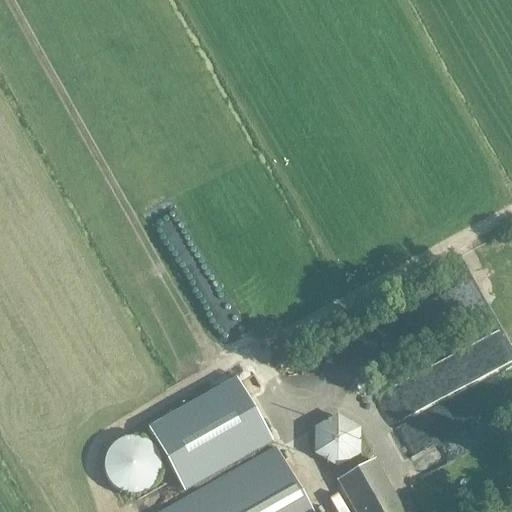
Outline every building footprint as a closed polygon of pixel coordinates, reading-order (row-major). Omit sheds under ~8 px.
[(475,357),(381,406),(393,429),(392,430),(399,443),(406,439),(418,460),(444,446),(443,445),(489,422),(482,409),(496,401),(485,380),(486,380),(475,357)] [(184,495),(271,445),(235,382),(218,392),(148,432),(184,495)] [(315,430),(316,471),(356,470),(355,429),(315,430)] [(309,511),(275,452),(169,511),(309,511)] [(354,511),(404,511),(377,462),(339,484),(354,511)]
